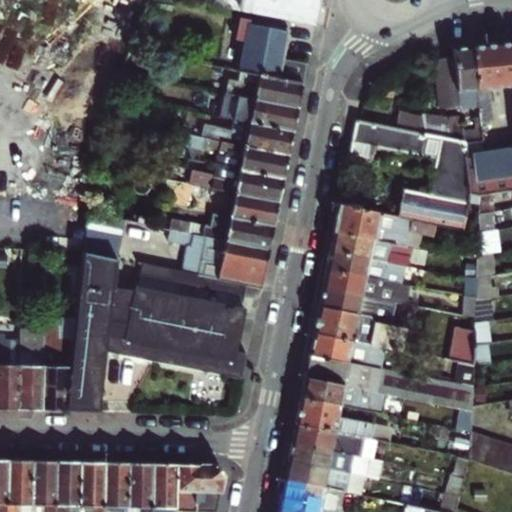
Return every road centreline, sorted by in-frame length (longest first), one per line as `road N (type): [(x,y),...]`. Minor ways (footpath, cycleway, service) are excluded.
road 1 (residential): [(260,442),(330,94),(377,26)]
road 2 (residential): [(0,435),(260,442)]
